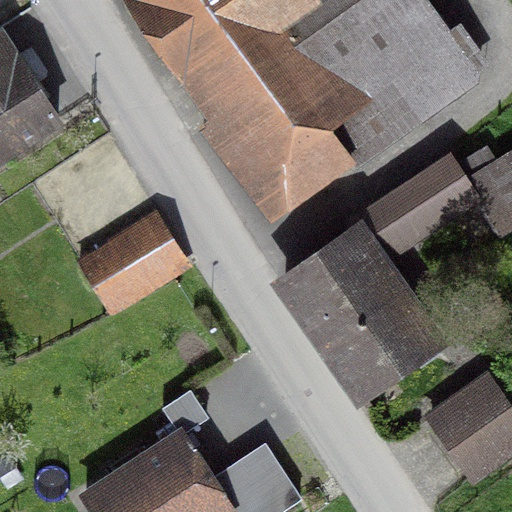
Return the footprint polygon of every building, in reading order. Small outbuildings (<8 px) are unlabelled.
[(203,131),(270,219),(369,147),(344,113),(390,79),(417,116),(472,77),(416,0),(151,0),(231,112),(203,131)] [(0,161),(60,128),(4,32),(0,34),(0,161)] [(358,234),(283,285),(356,391),(431,339),(377,261),(476,197),(498,229),(511,219),(511,151),(466,181),(448,153),(348,221),(358,234)] [(511,410),(491,379),(435,417),(473,474),(511,447),(511,410)] [(229,511),(183,433),(87,489),(100,511),(229,511)]
